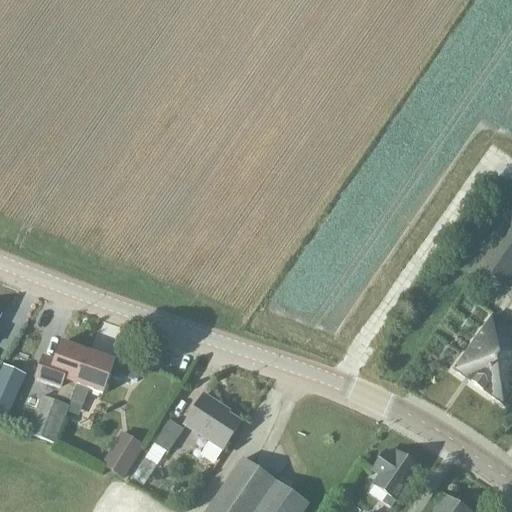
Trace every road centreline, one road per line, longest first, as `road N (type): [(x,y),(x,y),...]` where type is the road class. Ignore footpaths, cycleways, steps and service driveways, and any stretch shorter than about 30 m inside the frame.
road 1 (tertiary): [(511,482),(338,384),(0,262)]
road 2 (track): [(511,174),(484,167),(338,384)]
